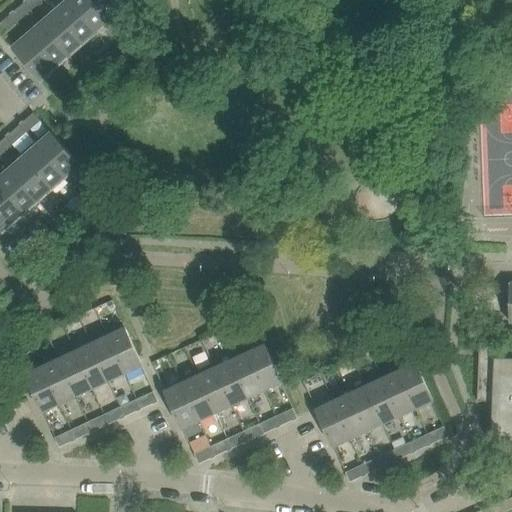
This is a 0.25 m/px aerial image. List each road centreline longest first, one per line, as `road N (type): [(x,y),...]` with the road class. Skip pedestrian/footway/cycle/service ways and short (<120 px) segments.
road 1 (residential): [(297,496),(147,480)]
road 2 (residential): [(147,480),(0,473)]
